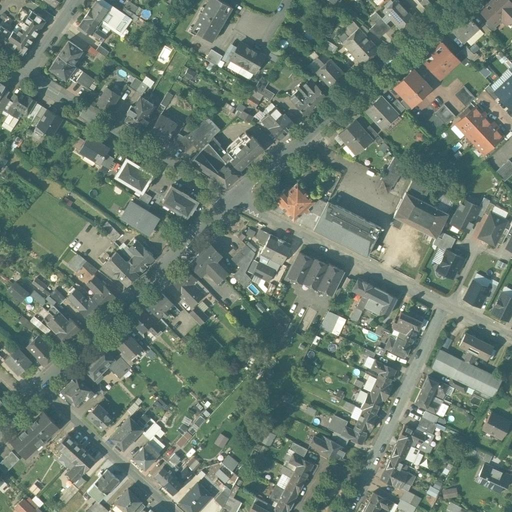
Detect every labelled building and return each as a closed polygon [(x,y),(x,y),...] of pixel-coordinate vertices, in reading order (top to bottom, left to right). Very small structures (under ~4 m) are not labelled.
[(219,0),(209,0),(192,29),(211,41),(232,7),(219,0)] [(413,18),(396,0),(394,0),(383,11),(400,30),(413,18)] [(511,4),(508,0),(496,0),(496,1),(494,0),(491,0),(480,11),(488,20),(494,25),(501,18),(507,24),(511,18),(511,4)] [(119,17),(96,1),(87,13),(100,22),(104,16),(115,24),(119,17)] [(137,8),(130,3),(127,7),(134,12),(137,8)] [(134,14),(124,7),(121,12),(130,19),(134,14)] [(45,20),(32,11),(21,27),(20,28),(34,37),(45,20)] [(100,22),(87,13),(79,26),(80,26),(77,29),(86,35),(88,32),(102,42),(107,35),(96,28),(100,22)] [(467,16),(452,30),(458,37),(460,35),(465,40),(478,28),(467,16)] [(390,28),(381,18),(376,24),(385,33),(390,28)] [(494,25),(488,20),(484,24),(492,32),(497,28),(494,25)] [(353,22),(346,29),(351,34),(358,28),(353,22)] [(34,37),(20,28),(21,27),(17,24),(11,33),(0,25),(0,26),(0,44),(3,46),(5,42),(20,53),(23,52),(34,37)] [(376,24),(368,30),(379,39),(385,33),(376,24)] [(378,50),(358,28),(351,34),(349,35),(370,58),(378,50)] [(343,32),(336,38),(341,43),(348,37),(343,32)] [(370,58),(349,35),(348,37),(341,43),(361,65),(370,58)] [(82,50),(68,41),(59,55),(72,64),(82,50)] [(252,49),(240,42),(230,59),(242,66),(252,49)] [(455,56),(443,43),(440,43),(423,59),(423,62),(439,78),(459,60),(455,56)] [(109,52),(99,45),(96,50),(106,57),(109,52)] [(99,52),(90,46),(86,52),(95,58),(99,52)] [(473,55),(465,46),(461,51),(468,59),(473,55)] [(222,56),(212,49),(205,59),(216,66),(222,56)] [(264,56),(252,49),(242,66),(254,73),(264,56)] [(226,50),(220,60),(225,63),(231,53),(226,50)] [(468,60),(468,59),(461,51),(455,56),(459,60),(464,66),(469,61),(468,60)] [(347,79),(331,61),(320,54),(317,56),(313,59),(321,68),(317,72),(334,91),(347,79)] [(72,64),(59,55),(49,68),(66,79),(75,66),(72,64)] [(321,68),(313,59),(306,66),(314,75),(317,72),(321,68)] [(412,69),(394,87),(404,98),(412,106),(431,89),(412,69)] [(94,79),(83,71),(76,80),(88,89),(94,79)] [(263,76),(254,89),(260,93),(264,87),(269,80),(263,76)] [(136,78),(130,87),(136,91),(142,82),(136,78)] [(301,84),(296,88),(298,90),(290,97),(295,104),(306,116),(306,115),(326,98),(327,98),(316,86),(315,86),(310,80),(303,86),(301,84)] [(142,82),(136,91),(142,95),(148,86),(142,82)] [(511,91),(504,83),(495,92),(494,92),(499,96),(511,110),(511,108),(511,91)] [(495,92),(489,85),(484,89),(494,100),(499,96),(494,92),(495,92)] [(475,98),(464,86),(454,95),(465,107),(475,98)] [(274,94),(264,87),(260,93),(270,100),(274,94)] [(111,91),(106,88),(97,103),(110,111),(121,93),(113,88),(111,91)] [(28,97),(19,91),(7,111),(9,113),(16,117),(21,111),(27,115),(36,100),(29,96),(28,97)] [(173,95),(168,92),(161,104),(165,107),(173,95)] [(141,96),(134,107),(131,105),(127,112),(129,113),(125,120),(132,125),(148,100),(141,96)] [(390,106),(381,96),(376,101),(376,102),(376,103),(377,103),(374,106),(373,105),(372,105),(371,105),(370,106),(370,107),(370,108),(370,110),(368,111),(376,120),(375,120),(377,122),(378,121),(384,128),(398,115),(390,106)] [(4,97),(0,103),(0,109),(2,111),(9,100),(4,97)] [(412,106),(404,98),(400,102),(405,108),(409,112),(413,107),(412,106)] [(400,102),(397,99),(390,106),(398,115),(405,108),(400,102)] [(148,100),(132,125),(139,129),(143,123),(145,124),(150,118),(147,116),(154,105),(148,100)] [(42,106),(37,103),(28,116),(33,119),(42,106)] [(245,108),(240,104),(236,110),(242,113),(243,112),(245,108)] [(455,116),(444,104),(435,113),(446,125),(455,116)] [(47,109),(42,106),(36,115),(41,118),(47,109)] [(475,106),(456,124),(465,134),(477,123),(473,119),(482,111),(481,110),(480,112),(475,106)] [(282,116),(274,108),(268,113),(276,122),(282,116)] [(47,109),(41,118),(34,130),(42,134),(45,131),(52,135),(63,118),(47,109)] [(482,111),(473,119),(477,123),(486,115),(482,111)] [(253,117),(243,112),(242,113),(239,117),(250,123),(253,117)] [(16,117),(9,113),(4,121),(13,127),(19,119),(16,117)] [(276,122),(268,113),(260,121),(268,129),(276,122)] [(176,123),(161,114),(148,135),(158,141),(159,138),(166,142),(167,140),(166,140),(176,124),(176,123)] [(295,126),(284,115),(282,116),(276,122),(287,133),(295,126)] [(477,123),(465,134),(474,144),(486,133),(483,129),(491,121),(489,122),(484,117),(486,115),(477,123)] [(207,117),(190,133),(184,137),(195,144),(194,146),(199,152),(215,138),(214,137),(220,131),(207,117)] [(184,137),(178,134),(184,124),(178,120),(176,123),(176,124),(166,140),(167,140),(186,152),(194,146),(195,144),(184,137)] [(360,126),(355,121),(339,135),(348,145),(350,144),(358,153),(372,139),(364,131),(360,127),(360,126)] [(491,121),(483,129),(486,133),(495,125),(491,121)] [(287,133),(276,122),(268,129),(278,140),(287,133)] [(495,125),(486,133),(490,137),(499,129),(495,125)] [(370,126),(364,131),(372,139),(378,134),(370,126)] [(499,129),(490,137),(486,133),(474,144),(484,154),(503,136),(498,131),(499,129)] [(250,137),(245,132),(226,151),(232,158),(230,160),(239,171),(264,149),(252,135),(250,137)] [(109,147),(89,135),(78,153),(90,160),(91,158),(99,163),(105,153),(109,147)] [(226,151),(215,138),(199,152),(188,162),(227,188),(242,175),(239,171),(230,160),(232,158),(226,151)] [(111,157),(105,153),(99,163),(105,166),(111,157)] [(114,158),(111,157),(105,166),(108,168),(114,158)] [(153,174),(126,157),(115,176),(142,192),(153,174)] [(406,163),(394,157),(380,180),(383,181),(391,185),(392,186),(406,163)] [(511,163),(509,160),(495,172),(504,181),(511,174),(511,163)] [(340,176),(328,169),(316,197),(326,202),(327,201),(333,189),(340,176)] [(414,175),(406,192),(405,192),(402,199),(401,199),(396,209),(397,209),(393,216),(436,237),(436,236),(456,196),(441,189),(433,205),(423,201),(432,183),(414,175)] [(296,182),(287,191),(284,188),(274,197),(275,198),(267,206),(281,213),(285,210),(293,219),(296,216),(301,218),(299,222),(313,229),(326,202),(316,197),(312,200),(296,182)] [(173,186),(163,202),(186,217),(197,200),(173,186)] [(140,197),(148,201),(151,196),(143,192),(140,197)] [(142,201),(135,197),(132,202),(147,211),(150,206),(142,201)] [(484,198),(479,207),(480,207),(476,214),(482,217),(483,213),(489,202),(490,201),(484,198)] [(479,207),(463,199),(456,212),(473,221),(476,214),(480,207),(479,207)] [(132,202),(131,201),(125,211),(122,215),(128,219),(143,228),(149,232),(152,228),(156,221),(158,218),(150,213),(147,211),(132,202)] [(327,201),(326,202),(313,229),(367,256),(381,227),(327,201)] [(489,202),(483,213),(489,216),(490,213),(491,213),(495,205),(489,202)] [(473,221),(456,212),(455,214),(454,215),(452,219),(452,221),(451,223),(467,231),(473,221)] [(489,216),(478,237),(494,245),(496,242),(501,232),(507,221),(491,213),(490,213),(489,216)] [(120,235),(110,224),(103,231),(105,232),(113,241),(113,240),(114,241),(120,235)] [(261,230),(256,239),(260,241),(265,232),(261,230)] [(271,235),(265,232),(260,241),(266,244),(271,235)] [(506,234),(501,232),(496,242),(501,245),(505,237),(507,234),(506,234)] [(455,239),(444,233),(442,239),(452,244),(455,239)] [(281,240),(271,235),(266,244),(261,255),(266,257),(264,260),(268,261),(269,259),(271,260),(281,240)] [(442,239),(436,236),(436,237),(433,244),(446,250),(449,251),(452,244),(442,239)] [(155,258),(134,238),(126,246),(128,248),(135,254),(147,266),(155,258)] [(291,246),(281,240),(271,260),(273,261),(272,264),(275,265),(277,263),(281,265),(291,246)] [(222,256),(210,244),(199,254),(211,266),(216,261),(222,256)] [(128,248),(126,246),(122,250),(130,258),(135,254),(128,248)] [(246,246),(232,260),(240,268),(245,274),(255,254),(246,246)] [(449,251),(446,250),(436,270),(438,270),(438,273),(443,275),(446,274),(453,278),(462,258),(449,251)] [(130,258),(128,261),(125,262),(116,252),(103,264),(113,274),(117,277),(118,276),(127,285),(147,266),(135,254),(130,258)] [(303,282),(313,260),(299,253),(288,276),(302,283),(303,282)] [(79,254),(68,266),(76,273),(82,266),(86,261),(79,254)] [(199,254),(189,264),(201,276),(206,270),(211,266),(199,254)] [(261,255),(260,263),(267,267),(271,260),(269,259),(268,261),(264,260),(266,257),(261,255)] [(318,287),(329,265),(314,258),(313,260),(303,282),(317,289),(318,287)] [(97,270),(86,261),(82,266),(92,275),(97,270)] [(227,272),(216,261),(211,266),(222,277),(227,272)] [(267,267),(260,263),(254,275),(261,279),(267,267)] [(329,265),(318,287),(332,294),(344,271),(329,264),(329,265)] [(222,277),(211,266),(206,270),(217,281),(222,277)] [(183,293),(193,284),(198,280),(185,267),(171,281),(183,293)] [(275,271),(267,267),(261,279),(269,283),(275,271)] [(245,274),(240,268),(233,275),(244,286),(251,279),(245,274)] [(37,277),(32,282),(43,291),(47,285),(37,277)] [(115,297),(95,277),(86,285),(95,294),(92,297),(103,309),(115,297)] [(353,280),(347,277),(342,287),(347,290),(353,280)] [(35,291),(31,296),(27,293),(31,289),(18,278),(8,290),(36,313),(47,301),(35,291)] [(209,279),(203,285),(209,291),(215,284),(209,279)] [(374,287),(358,279),(353,291),(363,296),(368,299),(374,287)] [(487,287),(473,280),(464,298),(480,307),(483,300),(489,288),(487,287)] [(489,288),(483,300),(489,302),(497,286),(489,283),(487,287),(489,288)] [(193,284),(183,293),(181,295),(192,306),(204,294),(193,284)] [(224,293),(215,284),(209,291),(218,300),(224,293)] [(387,294),(374,287),(368,299),(364,307),(378,313),(379,310),(387,294)] [(75,288),(67,297),(70,300),(79,292),(75,288)] [(65,297),(56,289),(51,295),(52,296),(60,303),(65,297)] [(88,301),(79,292),(70,300),(90,321),(103,309),(92,297),(88,301)] [(173,305),(161,292),(147,306),(160,318),(162,316),(164,317),(169,312),(168,310),(173,305)] [(501,293),(492,313),(508,321),(511,311),(511,298),(501,293)] [(387,294),(379,310),(388,315),(397,298),(388,294),(387,294)] [(363,296),(357,307),(362,310),(364,307),(368,299),(363,296)] [(265,308),(258,302),(253,307),(260,313),(265,308)] [(208,317),(197,306),(189,313),(200,325),(208,317)] [(357,307),(351,319),(357,322),(362,310),(357,307)] [(74,322),(65,314),(63,316),(59,311),(54,316),(74,336),(82,329),(74,322)] [(160,329),(142,311),(131,322),(142,333),(147,329),(154,336),(160,329)] [(338,316),(328,311),(320,326),(330,332),(336,321),(338,316)] [(51,312),(44,318),(48,322),(54,316),(51,312)] [(422,322),(402,313),(398,320),(395,319),(392,327),(394,329),(398,331),(401,325),(407,328),(408,327),(418,330),(422,322)] [(34,327),(23,316),(19,320),(30,331),(34,327)] [(74,336),(54,316),(48,322),(47,323),(67,343),(74,336)] [(42,323),(34,317),(30,321),(38,328),(42,323)] [(428,321),(423,319),(419,328),(424,330),(428,321)] [(342,325),(336,321),(330,332),(336,335),(342,325)] [(379,325),(375,333),(381,336),(384,331),(383,331),(385,327),(379,325)] [(408,327),(407,328),(401,325),(398,331),(400,331),(397,337),(411,344),(418,330),(408,327)] [(169,327),(163,332),(168,337),(173,332),(169,327)] [(493,347),(462,331),(461,336),(463,337),(459,345),(470,350),(468,352),(465,351),(461,359),(473,365),(475,362),(476,363),(477,361),(476,360),(477,357),(475,356),(476,353),(487,359),(493,347)] [(141,347),(126,332),(115,342),(123,351),(130,358),(141,347)] [(57,354),(39,335),(25,347),(44,366),(57,354)] [(411,344),(397,337),(395,340),(391,350),(405,357),(411,344)] [(395,340),(390,338),(385,348),(391,350),(395,340)] [(31,362),(17,347),(4,359),(18,375),(31,362)] [(451,355),(439,349),(439,350),(434,347),(426,365),(442,373),(451,355)] [(375,354),(364,348),(362,354),(368,357),(373,359),(375,354)] [(118,355),(114,359),(104,349),(97,355),(108,366),(120,378),(131,367),(126,362),(118,355)] [(130,358),(123,351),(118,355),(126,362),(130,358)] [(97,355),(87,365),(87,364),(83,368),(87,372),(97,382),(103,376),(101,373),(108,366),(97,355)] [(461,359),(451,355),(442,373),(451,377),(452,378),(461,359)] [(396,371),(375,361),(376,360),(373,359),(368,357),(364,366),(379,373),(376,378),(389,384),(396,371)] [(94,393),(76,375),(61,390),(76,405),(82,399),(85,402),(94,393)] [(448,385),(428,376),(421,390),(433,395),(442,399),(445,393),(450,395),(454,387),(449,385),(448,385)] [(452,378),(451,377),(448,385),(449,385),(454,387),(465,392),(468,385),(452,378)] [(376,378),(370,393),(369,394),(382,400),(384,401),(392,385),(389,384),(376,378)] [(108,391),(101,384),(97,388),(104,395),(108,391)] [(433,395),(421,390),(415,404),(435,414),(439,405),(431,401),(433,395)] [(382,400),(369,394),(370,393),(368,392),(361,409),(363,410),(363,409),(375,415),(382,400)] [(134,403),(127,410),(131,414),(138,406),(134,403)] [(355,406),(347,403),(345,408),(353,411),(355,406)] [(112,418),(97,404),(87,415),(102,429),(112,418)] [(361,409),(355,406),(353,411),(352,414),(359,417),(363,410),(361,409)] [(43,409),(9,440),(25,458),(60,427),(43,409)] [(375,415),(363,409),(363,410),(359,417),(356,425),(370,431),(378,416),(375,415)] [(510,422),(491,412),(482,429),(502,439),(510,422)] [(353,430),(345,426),(348,421),(335,415),(328,429),(349,438),(362,444),(368,431),(370,432),(370,431),(356,425),(353,430)] [(120,426),(115,432),(110,437),(116,443),(135,423),(129,417),(120,427),(120,426)] [(144,426),(138,420),(135,423),(142,429),(144,426)] [(135,423),(116,443),(123,450),(128,444),(129,445),(134,439),(133,439),(142,429),(135,423)] [(155,423),(144,435),(150,440),(154,436),(161,428),(155,423)] [(425,435),(404,425),(398,440),(411,445),(413,440),(421,444),(425,435)] [(268,431),(263,441),(270,445),(275,434),(268,431)] [(349,438),(335,432),(332,438),(339,441),(346,444),(349,438)] [(83,447),(68,433),(56,446),(64,453),(58,459),(66,466),(71,460),(83,447)] [(338,444),(322,435),(320,439),(314,436),(310,444),(338,459),(345,447),(338,444)] [(150,440),(144,447),(133,458),(145,470),(156,458),(160,453),(159,452),(165,446),(154,436),(150,440)] [(411,445),(398,440),(390,458),(402,464),(411,445)] [(95,459),(83,447),(71,460),(75,464),(68,472),(76,480),(95,459)] [(12,452),(0,463),(0,467),(6,473),(20,459),(12,452)] [(313,465),(294,454),(289,462),(297,467),(294,472),(306,478),(313,465)] [(180,460),(174,455),(170,459),(176,465),(180,460)] [(237,464),(228,456),(223,463),(231,471),(232,471),(237,464)] [(402,464),(390,458),(384,471),(393,475),(394,473),(401,476),(403,470),(400,469),(402,464)] [(170,459),(165,465),(170,471),(176,465),(170,459)] [(222,462),(209,477),(213,480),(214,478),(224,486),(233,472),(232,471),(231,471),(223,463),(222,462)] [(511,476),(484,464),(480,473),(486,475),(481,485),(500,493),(504,483),(506,484),(507,482),(508,482),(511,476)] [(165,465),(154,477),(163,486),(174,474),(170,471),(165,465)] [(174,474),(163,486),(171,494),(193,471),(187,466),(177,477),(174,474)] [(289,469),(287,474),(292,477),(285,490),(296,496),(306,478),(294,472),(289,469)] [(108,470),(88,490),(95,496),(102,489),(107,493),(119,480),(108,470)] [(394,473),(393,475),(384,471),(381,477),(383,480),(401,488),(401,487),(404,482),(408,472),(403,470),(401,476),(394,473)] [(408,472),(404,482),(410,485),(414,476),(408,472)] [(86,481),(80,476),(74,483),(80,489),(86,481)] [(410,485),(404,482),(401,487),(408,490),(410,485)] [(197,483),(180,502),(191,511),(195,511),(211,495),(197,483)] [(229,495),(229,496),(233,498),(238,487),(235,485),(229,495)] [(285,490),(277,485),(270,498),(278,502),(285,490)] [(435,497),(439,490),(430,486),(427,493),(435,497)] [(456,486),(442,490),(444,498),(458,495),(456,486)] [(141,501),(128,489),(116,502),(116,503),(111,509),(113,511),(126,511),(127,511),(126,511),(131,511),(133,510),(141,501)] [(224,490),(215,500),(223,507),(229,496),(229,495),(224,490)] [(287,511),(296,496),(285,490),(278,502),(276,507),(284,511),(287,511)] [(415,495),(405,490),(401,499),(411,504),(415,495)] [(394,503),(373,492),(366,505),(378,511),(381,507),(389,511),(390,510),(394,503)] [(420,497),(415,495),(411,504),(415,507),(420,497)] [(229,496),(223,507),(222,508),(227,511),(229,511),(237,511),(243,503),(233,498),(229,496)] [(268,503),(257,497),(254,503),(265,508),(268,503)] [(34,511),(23,499),(15,506),(20,511),(42,511),(43,511),(38,507),(34,511)] [(411,504),(401,499),(397,508),(405,511),(413,511),(415,507),(411,504)] [(93,505),(92,504),(89,507),(93,511),(97,511),(103,506),(97,500),(93,505)] [(141,501),(133,510),(135,511),(140,511),(146,506),(141,501)] [(271,511),(265,508),(254,503),(250,511),(251,511),(284,511),(276,507),(273,511),(271,511)] [(273,511),(276,507),(268,503),(265,508),(271,511),(273,511)]
